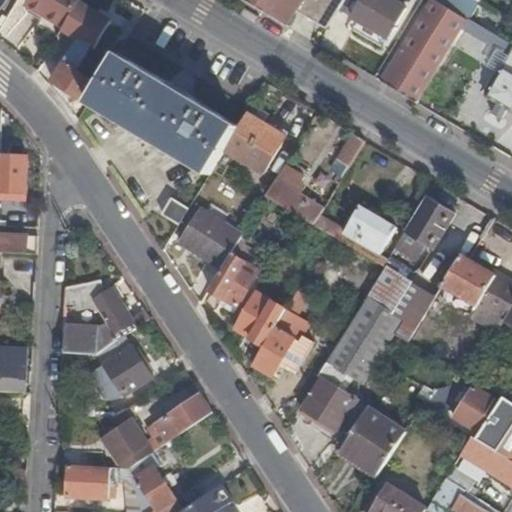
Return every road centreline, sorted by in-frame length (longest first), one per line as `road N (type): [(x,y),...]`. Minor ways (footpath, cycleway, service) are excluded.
road 1 (unclassified): [(65,150),(306,511)]
road 2 (secondary): [(182,0),(511,193)]
road 3 (unclassified): [(41,511),(65,150)]
